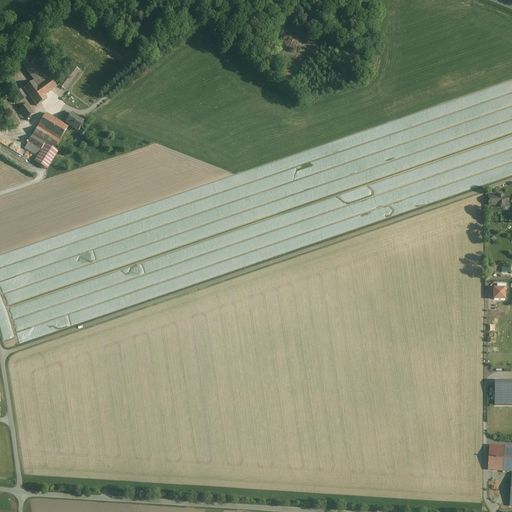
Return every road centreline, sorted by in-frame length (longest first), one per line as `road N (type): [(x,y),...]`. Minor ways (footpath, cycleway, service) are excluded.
road 1 (unclassified): [(1,354),(511,180)]
road 2 (unclassified): [(20,493),(311,511)]
road 3 (unclassified): [(221,0),(90,109),(51,104)]
road 4 (unclassified): [(20,493),(1,354)]
road 5 (unclassified): [(492,511),(484,497),(485,382)]
road 6 (unclassified): [(485,382),(486,285),(511,279)]
